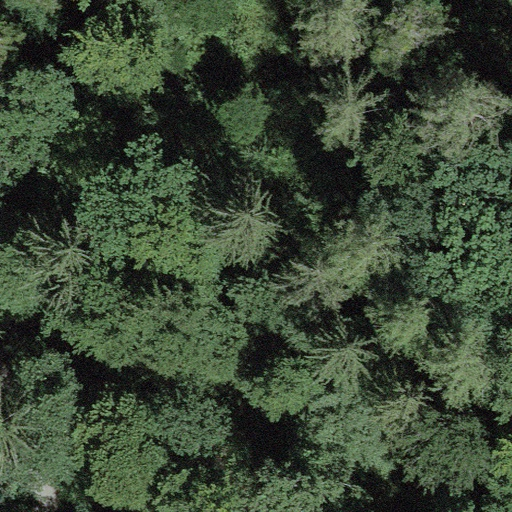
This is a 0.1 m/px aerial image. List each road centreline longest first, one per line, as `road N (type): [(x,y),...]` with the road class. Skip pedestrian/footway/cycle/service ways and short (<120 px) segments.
road 1 (track): [(401,0),(383,155),(405,262),(511,453)]
road 2 (track): [(229,511),(140,405),(0,275)]
